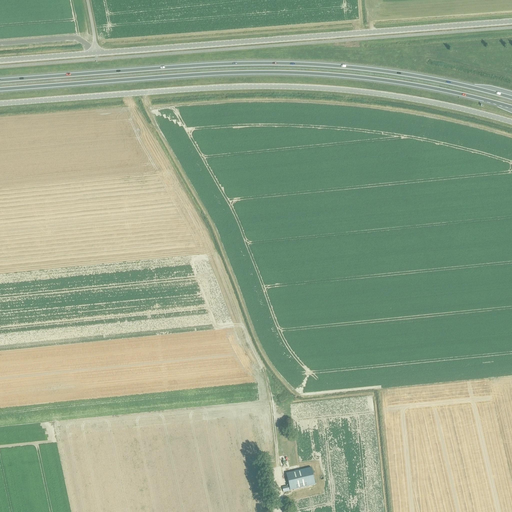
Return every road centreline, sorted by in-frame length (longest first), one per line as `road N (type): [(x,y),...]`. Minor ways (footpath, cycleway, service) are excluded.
road 1 (unclassified): [(0,103),(277,86),(370,92),(511,122)]
road 2 (trunk): [(0,89),(305,73),(424,86),(511,107)]
road 3 (trunk): [(511,97),(364,68),(271,63),(0,80)]
road 4 (unclassified): [(96,53),(511,21)]
